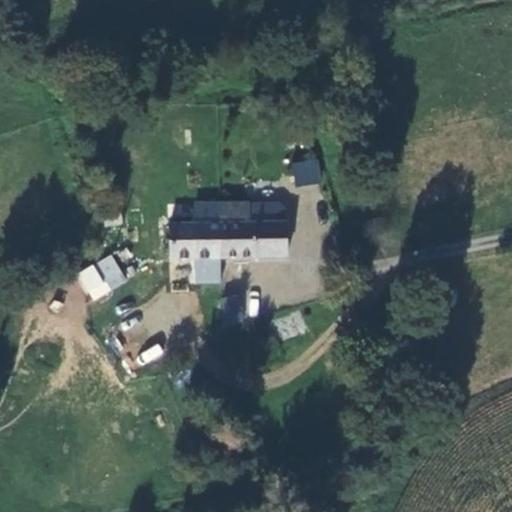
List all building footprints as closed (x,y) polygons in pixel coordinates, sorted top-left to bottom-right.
[(315,160),(293,164),(296,186),(319,183),(315,160)] [(278,205),(248,206),(248,226),(284,225),(283,211),(278,205)] [(248,206),(220,207),(219,227),(219,260),(285,258),(285,225),(284,225),(248,226),(248,206)] [(219,260),(219,227),(167,229),(168,261),(194,261),(219,260)] [(93,302),(128,280),(110,253),(76,275),(93,302)] [(238,294),(223,296),(224,325),(239,323),(238,294)] [(281,341),(306,332),(298,311),(274,320),(281,341)] [(145,363),(164,354),(158,343),(139,353),(145,363)]
